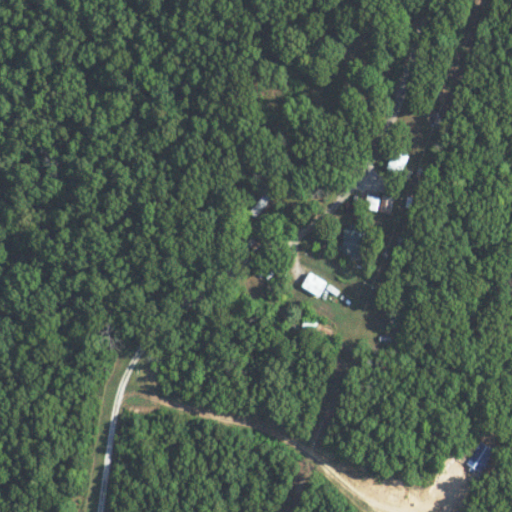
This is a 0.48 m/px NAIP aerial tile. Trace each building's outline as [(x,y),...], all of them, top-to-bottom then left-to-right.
[(389,168),(404,173),(411,154),(396,149),(389,168)] [(276,190),(264,181),(257,190),(263,194),(253,206),(260,211),(276,190)] [(368,209),(393,211),(395,197),(369,194),(368,209)] [(344,252),(363,255),(368,225),(349,222),(344,252)] [(323,296),(329,280),(311,273),(304,288),(323,296)] [(495,448),(478,441),(468,464),(485,472),(495,448)]
